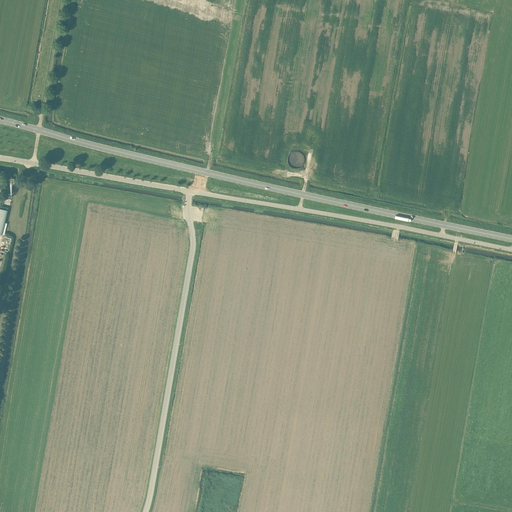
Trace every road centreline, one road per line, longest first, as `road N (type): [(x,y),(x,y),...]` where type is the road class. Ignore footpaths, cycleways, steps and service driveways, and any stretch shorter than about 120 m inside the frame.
road 1 (track): [(189,191),(193,241),(145,511)]
road 2 (unclassified): [(511,249),(299,209)]
road 3 (secondary): [(511,239),(302,194)]
road 4 (secondary): [(206,173),(0,120)]
road 5 (unclassified): [(201,193),(0,158)]
road 6 (unknown): [(62,0),(39,130)]
